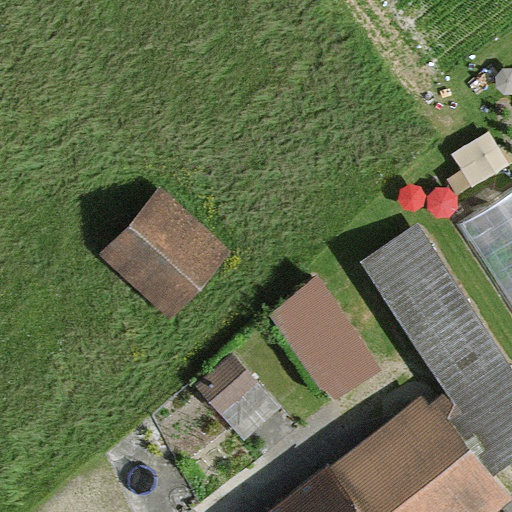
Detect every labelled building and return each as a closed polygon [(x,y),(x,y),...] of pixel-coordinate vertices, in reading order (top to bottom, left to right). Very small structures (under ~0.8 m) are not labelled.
[(511,187),(472,206),(511,292),(511,187)] [(97,262),(180,336),(236,264),(154,190),(97,262)] [(340,404),(385,375),(322,278),(277,307),(340,404)] [(232,421),(268,390),(251,370),(215,401),(232,421)] [(289,511),(511,511),(511,455),(448,380),(289,511)]
